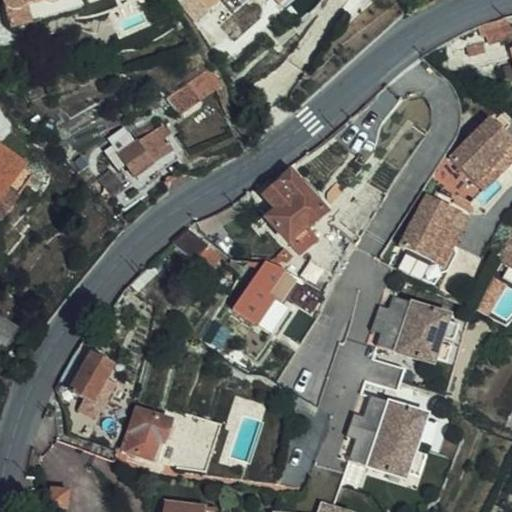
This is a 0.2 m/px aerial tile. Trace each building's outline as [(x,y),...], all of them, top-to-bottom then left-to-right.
[(19,0),(8,2),(13,21),(75,0),(19,0)] [(489,41),(511,34),(511,30),(510,20),(486,27),(489,41)] [(173,97),(186,112),(219,83),(207,69),(173,97)] [(511,111),(509,109),(503,115),(511,125),(511,111)] [(511,125),(503,115),(500,112),(455,150),(480,178),(511,150),(511,125)] [(174,148),(165,135),(171,131),(164,122),(121,152),(136,173),(174,148)] [(0,192),(22,163),(0,146),(0,192)] [(487,186),(511,165),(511,150),(480,178),(487,186)] [(278,182),(271,174),(250,189),(290,239),(310,223),(313,226),(328,211),(294,169),(278,182)] [(381,181),(359,169),(333,212),(354,225),(381,181)] [(408,241),(431,255),(435,257),(454,221),(438,212),(446,198),(428,187),(401,237),(408,241)] [(454,221),(435,257),(444,262),(473,213),(446,198),(438,212),(454,221)] [(210,244),(190,226),(173,241),(195,260),(210,244)] [(511,233),(497,254),(511,264),(511,233)] [(408,241),(396,260),(405,265),(420,276),(431,255),(408,241)] [(286,266),(268,257),(234,305),(258,321),(276,295),(269,290),(286,266)] [(479,300),(492,308),(510,281),(497,273),(479,300)] [(442,337),(444,331),(449,316),(451,309),(394,293),(391,304),(386,317),(442,337)] [(380,301),(377,314),(386,317),(391,304),(380,301)] [(373,326),(382,330),(386,317),(377,314),(373,326)] [(0,340),(5,343),(15,326),(0,316),(0,340)] [(460,319),(449,316),(444,331),(456,334),(460,319)] [(436,354),(442,337),(386,317),(382,330),(378,342),(435,361),(436,354)] [(215,319),(204,336),(220,346),(231,329),(215,319)] [(454,341),(442,337),(436,354),(449,358),(454,341)] [(85,345),(63,382),(61,389),(66,398),(73,386),(96,401),(118,365),(85,345)] [(408,364),(380,355),(376,366),(404,376),(408,364)] [(372,365),(368,377),(373,378),(376,366),(372,365)] [(400,388),(404,376),(376,366),(373,378),(400,388)] [(366,410),(378,414),(373,425),(420,442),(421,437),(429,416),(431,410),(373,390),(366,410)] [(132,426),(127,439),(126,444),(148,452),(154,434),(159,436),(166,414),(132,404),(126,424),(132,426)] [(356,405),(352,418),(363,421),(366,410),(356,405)] [(366,410),(363,421),(373,425),(378,414),(366,410)] [(440,420),(429,416),(421,437),(433,441),(440,420)] [(363,421),(352,418),(350,424),(360,428),(363,421)] [(360,428),(370,433),(373,425),(363,421),(360,428)] [(121,438),(127,439),(132,426),(126,424),(121,438)] [(360,428),(350,424),(348,431),(358,434),(360,428)] [(420,442),(373,425),(370,433),(360,428),(358,434),(352,453),(409,475),(411,467),(418,446),(420,442)] [(429,449),(418,446),(411,467),(422,471),(429,449)] [(33,498),(51,496),(50,480),(32,481),(33,498)] [(207,511),(209,506),(173,501),(171,511),(207,511)] [(293,511),(277,510),(276,511),(347,511),(349,506),(325,502),(322,511),(293,511)]
